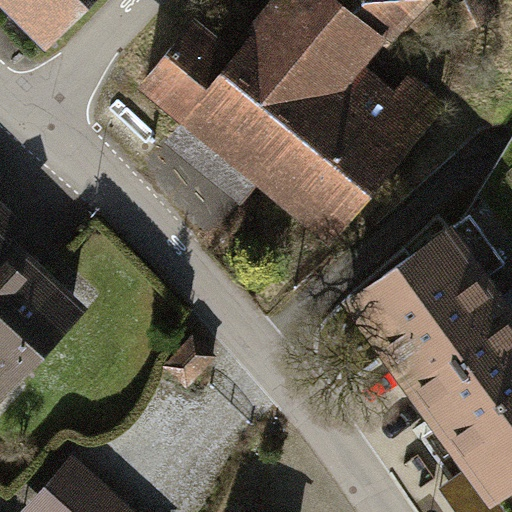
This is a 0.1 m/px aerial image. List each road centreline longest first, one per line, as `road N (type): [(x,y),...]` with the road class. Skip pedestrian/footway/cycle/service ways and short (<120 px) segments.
road 1 (residential): [(40,117),(293,384),(385,511)]
road 2 (residential): [(133,0),(40,117)]
